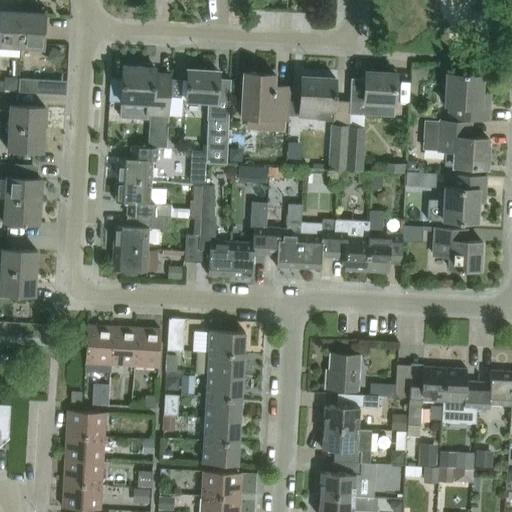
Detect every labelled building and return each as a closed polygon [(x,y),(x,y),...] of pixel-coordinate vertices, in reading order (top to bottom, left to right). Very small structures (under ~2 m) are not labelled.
[(0,10),(0,45),(20,47),(22,12),(0,10)] [(22,12),(20,47),(42,48),(44,13),(22,12)] [(110,78),(109,101),(120,101),(120,118),(145,120),(145,113),(149,113),(167,114),(168,96),(169,79),(169,74),(154,73),(155,67),(122,65),(122,79),(110,78)] [(206,118),(207,118),(206,151),(206,162),(225,163),(230,79),(217,78),(218,71),(187,69),(186,99),(207,100),(206,118)] [(350,78),(349,101),(349,113),(364,114),(393,116),(394,102),(395,73),(365,71),(365,79),(350,78)] [(242,72),(240,114),(287,117),(288,87),(274,86),(274,74),(242,72)] [(448,117),(468,118),(488,119),(489,101),(481,101),(482,75),(446,73),(444,104),(449,105),(448,117)] [(299,103),(298,115),(316,116),(316,119),(333,120),(334,100),(335,78),(301,76),(300,95),(299,103)] [(18,91),(18,77),(15,77),(7,77),(3,80),(3,91),(18,91)] [(18,77),(18,91),(41,93),(54,94),(55,79),(42,79),(18,77)] [(169,79),(168,96),(180,97),(181,79),(169,79)] [(330,123),(328,168),(345,170),(348,124),(349,113),(349,101),(334,100),(333,120),(333,123),(330,123)] [(8,125),(44,127),(45,107),(9,105),(8,125)] [(465,124),(468,124),(468,123),(424,121),(422,149),(437,150),(436,152),(445,152),(444,164),(486,167),(488,138),(464,137),(465,124)] [(348,124),(345,170),(359,171),(361,171),(364,125),(362,125),(348,124)] [(6,149),(42,151),(44,127),(8,125),(6,149)] [(117,157),(116,178),(149,180),(150,159),(155,159),(155,147),(130,146),(130,158),(117,157)] [(228,148),(227,160),(240,161),(240,148),(228,148)] [(190,169),(190,183),(205,184),(206,162),(206,151),(197,150),(196,169),(190,169)] [(381,162),(381,172),(382,172),(405,173),(405,163),(381,162)] [(266,167),(256,167),(255,182),(266,182),(266,167)] [(282,168),(268,167),(268,176),(282,177),(282,168)] [(363,171),(362,183),(371,183),(371,171),(363,171)] [(371,183),(370,189),(381,189),(382,172),(381,172),(371,171),(371,183)] [(406,171),(405,185),(415,186),(416,172),(406,171)] [(443,199),(427,198),(426,218),(457,220),(457,222),(462,222),(462,220),(476,221),(478,194),(484,195),(485,175),(451,173),(450,185),(444,185),(443,199)] [(4,196),(40,198),(41,178),(5,176),(4,196)] [(127,202),(127,212),(171,214),(171,202),(148,201),(149,180),(116,178),(115,201),(127,202)] [(228,276),(230,238),(215,238),(213,184),(202,184),(199,236),(197,262),(208,262),(207,275),(228,276)] [(24,222),(38,223),(40,198),(4,196),(2,221),(20,222),(20,224),(24,224),(24,222)] [(253,240),(230,238),(228,276),(251,277),(253,253),(264,253),(266,225),(267,201),(251,201),(250,225),(253,225),(253,240)] [(276,266),(297,267),(299,233),(300,221),(301,221),(302,204),(288,203),(286,231),(279,231),(279,225),(266,225),(264,253),(276,254),(276,266)] [(400,260),(401,241),(402,231),(389,231),(389,239),(378,239),(378,232),(382,232),(383,210),(369,210),(368,220),(369,220),(366,271),(388,272),(388,260),(400,260)] [(113,245),(147,247),(148,226),(170,227),(171,214),(127,212),(126,226),(114,225),(113,245)] [(333,257),(334,219),(322,218),(321,235),(299,233),(297,267),(320,269),(320,256),(333,257)] [(368,220),(334,219),(333,257),(344,258),(344,270),(366,271),(369,220),(368,220)] [(423,225),(402,224),(402,231),(401,241),(422,241),(423,225)] [(480,269),(481,241),(466,240),(466,228),(434,227),(433,255),(449,255),(448,267),(480,269)] [(197,262),(199,236),(185,236),(184,261),(197,262)] [(146,271),(147,247),(113,245),(111,269),(146,271)] [(0,265),(0,269),(35,271),(37,250),(1,248),(0,265)] [(168,278),(180,278),(181,267),(168,266),(168,278)] [(0,293),(14,294),(34,295),(35,271),(0,269),(0,293)] [(167,349),(183,350),(184,318),(168,317),(167,349)] [(85,362),(109,364),(111,326),(87,324),(85,362)] [(135,327),(111,326),(109,364),(133,365),(135,327)] [(160,328),(135,327),(133,365),(158,366),(160,328)] [(208,353),(243,354),(244,331),(209,329),(208,353)] [(325,376),(325,388),(357,390),(359,354),(329,352),(328,377),(325,376)] [(207,374),(242,376),(243,354),(208,353),(207,374)] [(177,355),(166,355),(165,372),(168,372),(177,372),(177,357),(177,355)] [(408,397),(409,377),(410,365),(396,364),(395,396),(408,397)] [(409,377),(408,397),(407,424),(419,425),(421,405),(421,401),(442,402),(444,367),(422,366),(421,378),(409,377)] [(466,368),(444,367),(442,402),(441,421),(476,422),(476,409),(478,381),(466,380),(466,368)] [(476,409),(489,410),(490,404),(510,405),(511,376),(511,370),(490,369),(489,382),(478,381),(476,409)] [(206,396),(240,398),(242,376),(207,374),(206,396)] [(194,375),(180,375),(180,377),(179,393),(193,393),(194,375)] [(165,389),(178,389),(179,377),(165,376),(165,389)] [(92,385),(91,404),(108,404),(108,385),(108,383),(92,383),(92,385)] [(81,402),(81,391),(71,391),(70,401),(81,402)] [(178,394),(165,393),(163,413),(177,414),(178,394)] [(324,404),(323,427),(359,429),(360,408),(377,409),(378,395),(337,393),(336,405),(324,404)] [(204,418),(239,420),(240,398),(206,396),(204,418)] [(0,438),(8,439),(10,405),(0,403),(0,438)] [(104,436),(105,412),(67,410),(66,434),(104,436)] [(203,440),(238,442),(239,420),(204,418),(203,440)] [(402,447),(401,420),(384,421),(384,447),(402,447)] [(361,463),(369,463),(371,430),(359,429),(323,427),(321,449),(334,449),(333,461),(361,463)] [(134,444),(152,445),(153,433),(135,432),(134,444)] [(64,458),(102,460),(104,436),(66,434),(64,458)] [(202,462),(237,464),(238,442),(203,440),(202,462)] [(172,450),(162,449),(161,458),(171,459),(172,450)] [(455,467),(473,468),(473,454),(473,452),(455,451),(455,467)] [(413,467),(412,454),(388,455),(388,468),(413,467)] [(63,483),(101,485),(102,460),(64,458),(63,483)] [(319,494),(368,496),(373,497),(375,463),(369,463),(361,463),(333,461),(332,472),(320,471),(319,494)] [(437,481),(438,467),(424,466),(423,482),(437,483),(437,481)] [(452,482),(453,467),(438,467),(437,481),(452,482)] [(202,470),(201,495),(239,497),(240,472),(202,470)] [(472,482),(471,502),(478,502),(479,483),(472,482)] [(62,507),(82,508),(100,509),(101,485),(63,483),(62,507)] [(353,511),(353,510),(376,511),(376,497),(373,497),(368,496),(319,494),(317,511),(353,511)] [(238,511),(239,497),(201,495),(199,511),(238,511)] [(158,496),(158,510),(169,510),(173,511),(174,497),(170,496),(158,496)] [(393,511),(402,511),(402,500),(391,500),(391,508),(393,511)]
